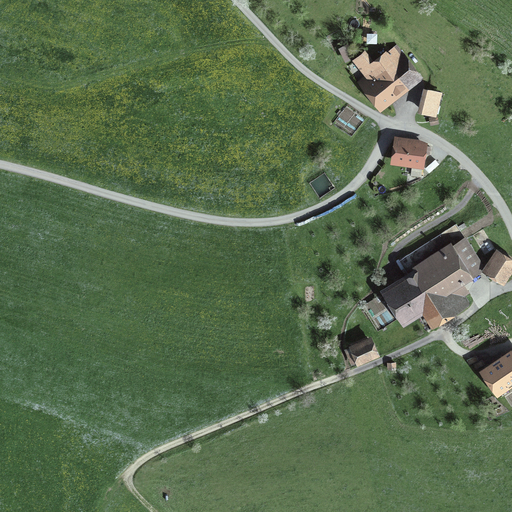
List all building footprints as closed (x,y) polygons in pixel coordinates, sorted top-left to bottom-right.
[(340,49),(345,61),(353,57),(347,46),(340,49)] [(374,64),(365,52),(357,59),(369,74),(360,81),(380,105),(418,74),(397,46),(374,64)] [(435,114),(440,95),(426,92),(422,111),(435,114)] [(396,159),(422,163),(425,145),(398,141),(396,159)] [(418,272),(388,292),(404,318),(420,308),(433,328),(470,305),(463,294),(468,291),(462,281),(484,266),(467,238),(417,270),(418,272)] [(511,260),(498,252),(487,269),(503,280),(511,267),(511,260)] [(380,327),(394,319),(380,294),(366,302),(380,327)] [(366,338),(350,345),(352,350),(355,349),(360,359),(372,354),(366,338)] [(499,389),(511,379),(511,352),(486,371),(499,389)]
